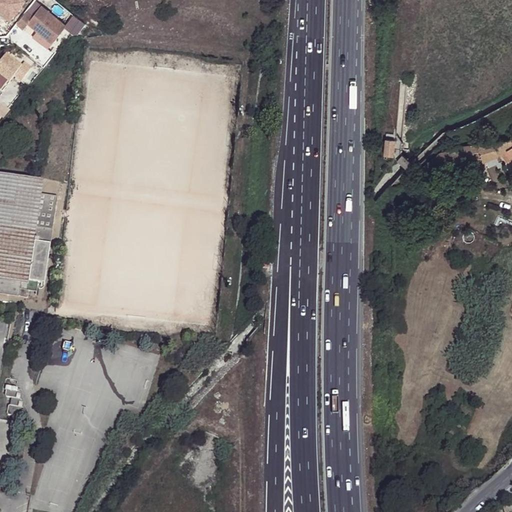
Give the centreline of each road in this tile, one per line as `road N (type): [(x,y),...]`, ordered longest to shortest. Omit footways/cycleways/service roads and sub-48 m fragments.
road 1 (motorway): [(307,0),(286,214),(275,511)]
road 2 (motorway): [(338,511),(333,331),(344,0)]
road 3 (motorway): [(312,0),(302,365),(307,511)]
